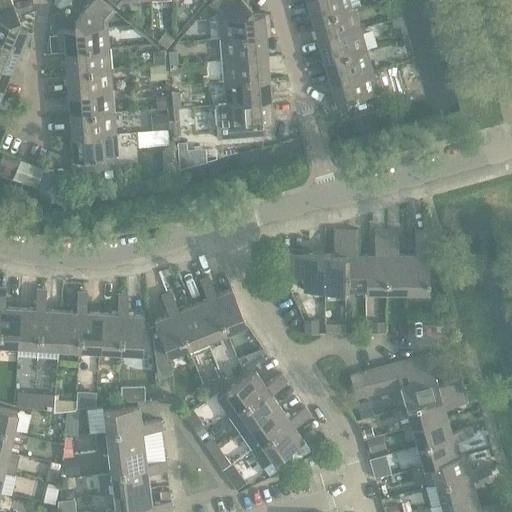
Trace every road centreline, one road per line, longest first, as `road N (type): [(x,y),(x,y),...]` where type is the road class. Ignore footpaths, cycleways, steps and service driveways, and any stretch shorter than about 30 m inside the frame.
road 1 (residential): [(0,244),(29,254),(109,257),(226,225)]
road 2 (residential): [(330,197),(267,0)]
road 3 (residential): [(296,364),(322,346),(433,343),(451,363),(472,364)]
road 4 (residential): [(330,197),(511,149)]
road 5 (residential): [(296,364),(260,307),(226,225)]
road 6 (residential): [(360,489),(344,433),(296,364)]
road 7 (residential): [(29,130),(44,0)]
